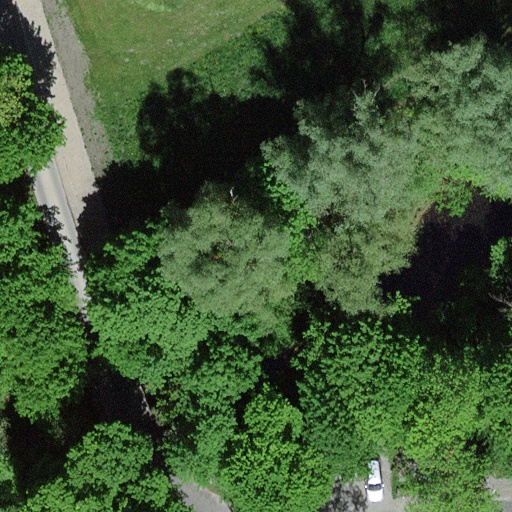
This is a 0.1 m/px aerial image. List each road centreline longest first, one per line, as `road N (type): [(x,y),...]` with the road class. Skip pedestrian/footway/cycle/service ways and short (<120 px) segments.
road 1 (track): [(166,511),(70,291),(0,32)]
road 2 (track): [(511,483),(235,511)]
